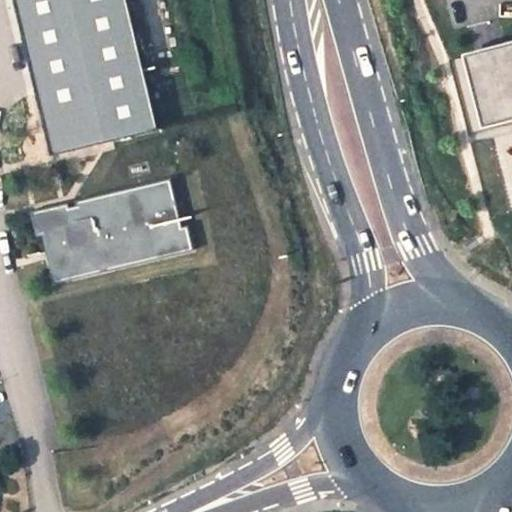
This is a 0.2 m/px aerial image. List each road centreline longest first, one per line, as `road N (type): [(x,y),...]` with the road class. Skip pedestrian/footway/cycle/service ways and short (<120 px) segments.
road 1 (primary): [(289,0),(318,130),(366,262),(368,326)]
road 2 (primary): [(453,301),(405,227),(339,0)]
road 3 (unknown): [(34,511),(44,448),(0,261)]
road 4 (tertiary): [(332,386),(283,452),(183,511)]
road 5 (tertiary): [(219,511),(300,485),(358,480)]
